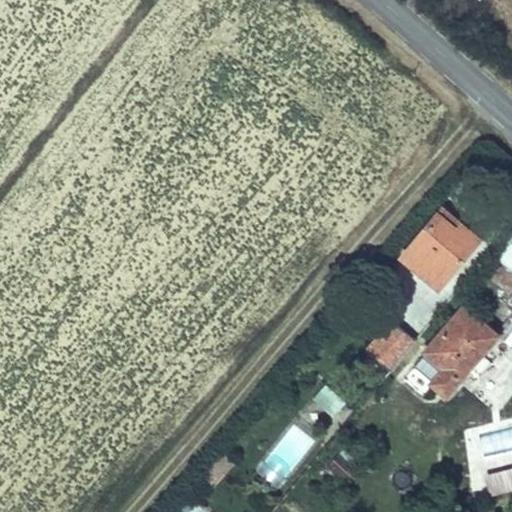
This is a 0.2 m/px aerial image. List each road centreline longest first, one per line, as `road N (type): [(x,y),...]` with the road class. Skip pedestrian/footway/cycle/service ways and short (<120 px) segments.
road 1 (track): [(491,98),(134,511)]
road 2 (tertiary): [(380,0),(511,116)]
